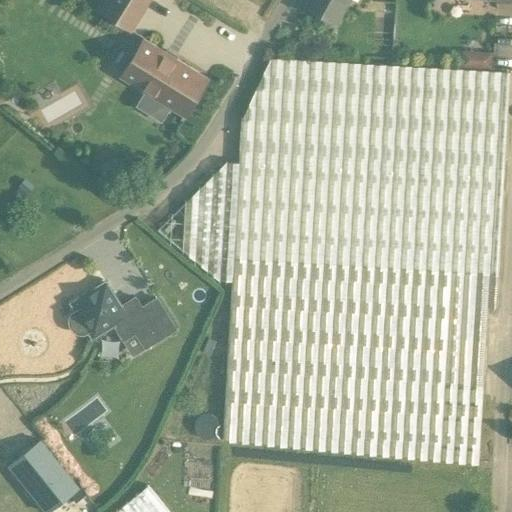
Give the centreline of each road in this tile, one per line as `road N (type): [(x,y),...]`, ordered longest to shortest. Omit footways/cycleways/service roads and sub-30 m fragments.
road 1 (unclassified): [(0,293),(124,215),(182,167),(242,81),(281,0)]
road 2 (unclassified): [(511,284),(500,511)]
